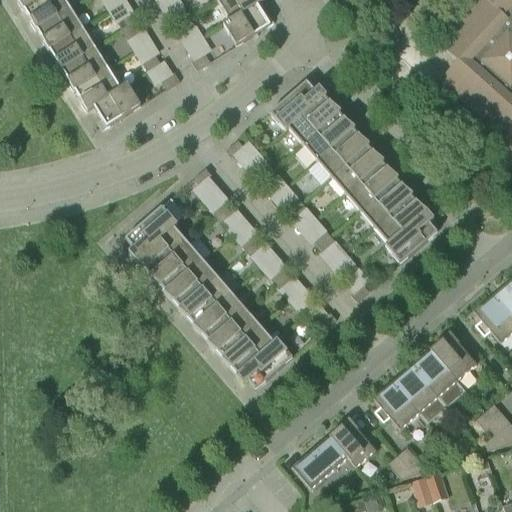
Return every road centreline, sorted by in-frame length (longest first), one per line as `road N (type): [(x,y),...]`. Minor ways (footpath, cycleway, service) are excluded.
road 1 (residential): [(206,508),(496,260)]
road 2 (residential): [(308,37),(139,166),(0,199)]
road 3 (residential): [(308,37),(496,260)]
